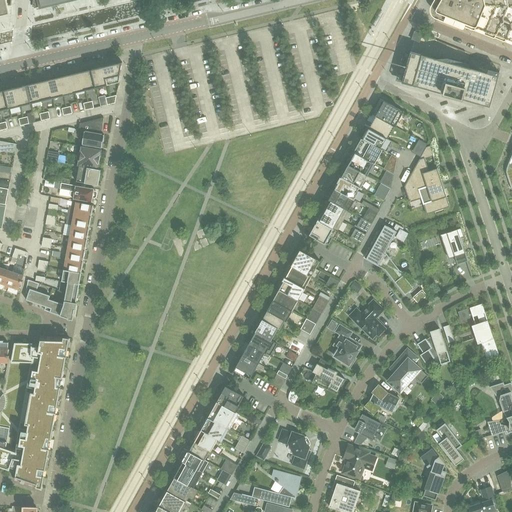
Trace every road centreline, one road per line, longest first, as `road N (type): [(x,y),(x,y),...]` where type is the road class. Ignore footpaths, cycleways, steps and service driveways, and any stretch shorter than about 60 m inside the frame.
road 1 (residential): [(372,79),(130,511)]
road 2 (residential): [(54,500),(139,37)]
road 3 (residential): [(511,57),(408,14),(372,79)]
road 4 (residential): [(339,430),(369,375),(412,325)]
road 5 (unclassified): [(19,64),(139,37)]
